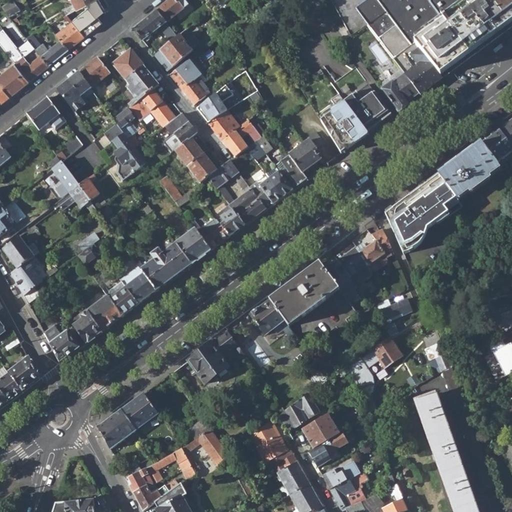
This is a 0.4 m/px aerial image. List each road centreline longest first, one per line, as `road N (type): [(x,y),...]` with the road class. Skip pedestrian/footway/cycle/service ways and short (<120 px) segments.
road 1 (primary): [(367,179),(143,350)]
road 2 (primary): [(367,179),(506,71)]
road 3 (residential): [(120,24),(225,157)]
road 4 (residential): [(120,24),(0,120)]
